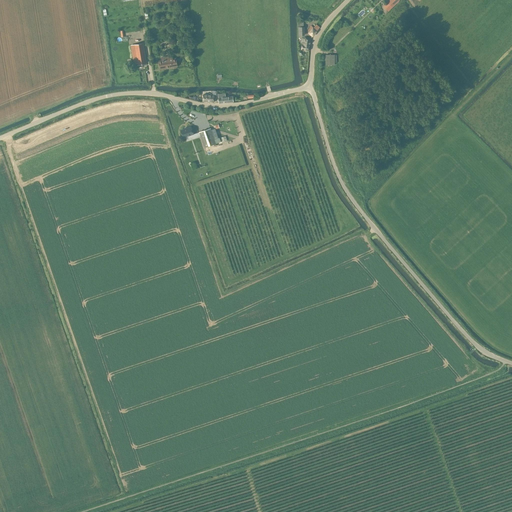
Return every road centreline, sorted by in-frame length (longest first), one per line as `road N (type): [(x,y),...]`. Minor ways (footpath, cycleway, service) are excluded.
road 1 (unclassified): [(511,368),(478,354),(339,188),(307,85)]
road 2 (unclassified): [(0,139),(112,94),(231,105),(307,85)]
